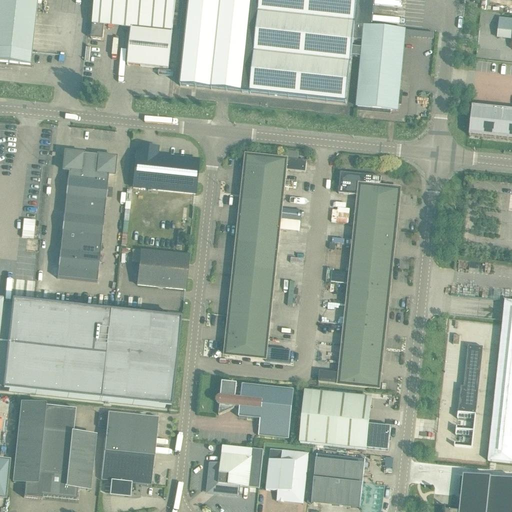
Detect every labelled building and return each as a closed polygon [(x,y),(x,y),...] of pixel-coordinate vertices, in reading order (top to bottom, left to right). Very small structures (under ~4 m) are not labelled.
[(0,0),(0,62),(30,66),(37,0),(0,0)] [(95,0),(91,40),(103,41),(104,25),(131,28),(127,66),(168,70),(172,32),(175,0),(95,0)] [(188,0),(180,88),(347,105),(353,40),(363,41),(365,27),(372,28),(374,0),(188,0)] [(511,20),(499,19),(497,39),(511,40),(511,20)] [(365,27),(363,41),(357,108),(397,111),(404,31),(372,28),(365,27)] [(472,107),(469,136),(482,138),(485,108),(472,107)] [(485,108),(482,138),(495,139),(498,109),(485,108)] [(498,109),(495,139),(507,140),(510,111),(498,109)] [(156,157),(157,149),(138,147),(137,155),(136,155),(132,189),(194,195),(198,161),(156,157)] [(64,153),(62,171),(68,172),(67,175),(87,177),(88,174),(90,156),(64,153)] [(90,156),(88,174),(108,176),(113,177),(115,159),(90,156)] [(246,156),(225,356),(265,360),(279,231),(299,233),(300,223),(280,221),(280,220),(301,222),(302,213),(281,210),(285,171),(305,173),(306,163),(298,162),(285,161),(246,156)] [(87,177),(86,191),(106,194),(107,186),(107,181),(108,176),(88,174),(87,177)] [(318,383),(379,390),(400,190),(380,188),(381,178),(341,174),(338,194),(358,197),(339,375),(319,373),(318,383)] [(66,182),(66,189),(86,191),(87,177),(67,175),(67,178),(67,182),(66,182)] [(65,197),(64,207),(84,209),(86,191),(65,189),(65,197)] [(86,191),(84,209),(104,211),(105,201),(106,194),(86,191)] [(63,217),(62,225),(82,227),(84,209),(64,207),(63,217)] [(84,209),(82,227),(102,229),(103,222),(104,211),(84,209)] [(61,233),(60,243),(80,245),(82,227),(62,225),(61,232),(61,233)] [(82,227),(80,245),(100,247),(101,237),(102,237),(102,229),(82,227)] [(59,253),(58,261),(78,263),(80,245),(60,243),(59,253)] [(80,245),(78,263),(99,265),(99,258),(100,247),(80,245)] [(137,286),(176,290),(184,291),(188,257),(176,256),(140,252),(137,286)] [(56,279),(76,281),(78,263),(58,261),(57,268),(56,279)] [(78,263),(76,281),(96,283),(97,273),(98,273),(99,265),(78,263)] [(502,326),(488,462),(511,464),(511,302),(505,301),(503,321),(502,326)] [(0,391),(169,409),(179,322),(114,315),(33,306),(1,303),(0,302),(0,391)] [(483,348),(468,346),(463,388),(461,387),(458,413),(476,415),(483,348)] [(237,385),(222,383),(218,416),(219,416),(234,409),(234,407),(240,408),(239,418),(260,420),(258,437),(289,440),(294,391),(242,385),(241,391),(236,391),(237,385)] [(300,444),(366,450),(388,452),(390,428),(368,425),(371,399),(305,392),(300,444)] [(25,485),(23,499),(42,501),(42,498),(76,501),(77,490),(89,491),(94,437),(72,435),(75,410),(21,405),(13,483),(25,485)] [(110,482),(108,494),(130,497),(132,485),(151,487),(154,458),(158,419),(108,414),(103,453),(100,481),(110,482)] [(211,464),(207,494),(238,497),(239,488),(249,489),(259,490),(263,451),(253,450),(222,447),(222,455),(221,465),(211,464)] [(263,451),(259,490),(266,490),(266,491),(277,492),(279,492),(278,498),(284,498),(283,501),(301,503),(301,499),(303,499),(304,499),(309,455),(290,453),(263,450),(263,451)] [(312,502),(360,507),(364,472),(365,460),(316,455),(312,502)] [(444,507),(444,511),(511,511),(511,481),(463,476),(459,511),(446,510),(445,507),(444,507)]
